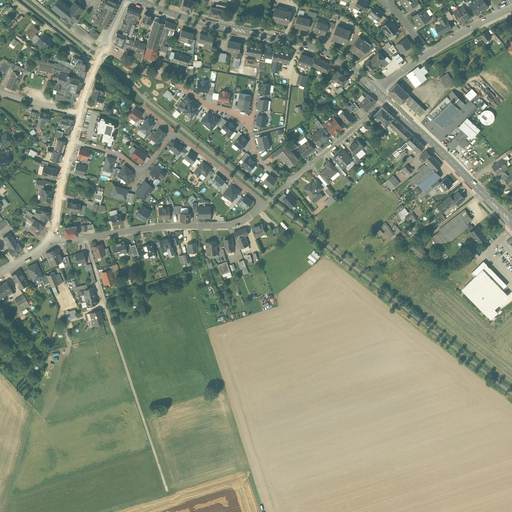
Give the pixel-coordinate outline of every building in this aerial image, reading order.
[(74,2),(70,8),(59,0),(56,0),(51,7),(62,16),(61,17),(68,22),(68,21),(71,24),(74,20),(75,20),(79,16),(78,15),(83,9),(74,2)] [(119,4),(111,0),(101,0),(98,7),(100,8),(94,21),(107,27),(119,4)] [(182,0),(180,8),(191,11),(194,1),(191,0),(182,0)] [(357,0),(351,0),(349,7),(353,10),(355,7),(354,7),(357,0)] [(369,2),(365,0),(357,0),(354,7),(355,7),(359,9),(358,11),(360,12),(361,10),(363,12),(369,2)] [(416,0),(411,0),(404,5),(407,11),(414,6),(419,3),(418,3),(416,0)] [(476,0),(470,4),(472,8),(476,14),(482,10),(476,0)] [(483,0),(476,0),(482,10),(488,6),(484,0),(483,0)] [(383,13),(375,6),(369,13),(377,20),(382,14),(383,13)] [(464,6),(459,9),(465,19),(466,20),(468,18),(468,19),(471,17),(468,12),(464,7),(464,6)] [(140,11),(127,7),(125,13),(137,17),(140,11)] [(209,15),(221,18),(223,17),(226,10),(225,10),(216,8),(211,7),(209,15)] [(292,11),(275,7),(272,20),(288,24),(292,11)] [(424,9),(412,17),(419,26),(427,21),(430,18),(424,9)] [(458,9),(453,12),(454,13),(457,18),(461,23),(463,21),(465,19),(459,9),(458,9)] [(137,17),(125,13),(123,20),(134,24),(135,24),(136,21),(136,20),(137,17)] [(150,15),(144,13),(140,25),(143,26),(144,25),(148,27),(151,19),(149,18),(150,15)] [(450,13),(445,16),(448,21),(454,18),(452,15),(450,13)] [(387,18),(382,14),(378,20),(381,23),(387,18)] [(310,19),(298,16),(295,26),(307,29),(310,19)] [(445,16),(439,20),(441,24),(435,27),(440,35),(452,28),(448,21),(445,16)] [(134,24),(123,20),(119,29),(127,32),(131,33),(132,30),(133,28),(134,25),(135,24),(134,24)] [(165,23),(154,20),(148,38),(159,41),(165,23)] [(390,20),(382,27),(390,36),(394,33),(398,29),(390,20)] [(176,24),(165,21),(165,23),(159,41),(158,43),(164,44),(168,33),(169,31),(173,32),(176,24)] [(328,25),(317,21),(314,31),(325,35),(328,27),(328,25)] [(344,28),(337,25),(332,38),(339,40),(338,41),(345,44),(350,31),(343,29),(344,28)] [(34,27),(27,35),(32,39),(35,34),(38,30),(34,27)] [(99,35),(92,29),(88,34),(95,40),(99,35)] [(187,32),(181,30),(179,35),(178,39),(185,41),(187,32)] [(486,31),(481,35),(485,42),(491,38),(486,31)] [(129,39),(126,38),(126,36),(117,32),(115,37),(116,37),(114,43),(118,45),(122,47),(123,45),(131,49),(134,41),(129,39)] [(194,34),(187,32),(185,41),(191,43),(192,39),(194,34)] [(214,36),(200,33),(198,41),(212,45),(214,36)] [(40,38),(35,34),(32,39),(37,43),(37,42),(40,38)] [(40,38),(37,42),(40,45),(44,48),(46,45),(48,47),(51,43),(49,42),(51,39),(47,36),(46,37),(43,34),(44,34),(40,38)] [(359,36),(350,48),(362,57),(371,44),(359,36)] [(15,46),(16,47),(20,42),(15,38),(9,45),(13,48),(15,46)] [(159,41),(148,38),(146,46),(147,46),(156,49),(158,43),(159,41)] [(407,38),(396,45),(401,53),(412,45),(407,38)] [(142,42),(138,41),(135,50),(133,55),(141,58),(145,43),(142,42)] [(241,43),(229,41),(227,50),(234,51),(239,52),(240,52),(241,43)] [(164,44),(158,43),(156,49),(166,52),(168,47),(163,46),(164,44)] [(263,47),(248,44),(246,53),(256,55),(255,60),(245,58),(245,64),(259,66),(262,53),(263,47)] [(131,49),(123,45),(122,47),(125,49),(123,53),(129,55),(131,49)] [(156,49),(147,46),(144,57),(153,60),(154,59),(156,60),(157,55),(155,54),(156,49)] [(274,49),(266,47),(264,53),(264,57),(266,57),(271,58),(272,59),(274,49)] [(291,52),(274,49),(272,59),(272,60),(280,61),(289,63),(291,52)] [(182,54),(174,52),(172,61),(179,63),(182,54)] [(385,58),(379,52),(376,54),(381,58),(375,64),(377,66),(380,63),(385,59),(385,58)] [(189,57),(182,54),(179,63),(187,65),(189,57)] [(313,58),(301,54),(299,59),(298,60),(299,60),(297,64),(298,64),(298,63),(310,67),(310,68),(310,69),(313,58)] [(376,54),(371,59),(375,64),(381,58),(376,54)] [(398,54),(393,57),(397,63),(403,59),(401,56),(400,57),(398,54)] [(331,65),(314,56),(311,65),(327,73),(331,65)] [(85,65),(81,63),(83,61),(78,59),(77,59),(73,57),(70,63),(69,64),(76,67),(78,69),(76,72),(84,76),(86,71),(85,69),(84,68),(85,65)] [(4,62),(10,66),(13,63),(6,58),(4,62)] [(60,63),(55,62),(55,63),(54,64),(53,63),(33,58),(32,62),(39,64),(38,69),(54,73),(59,74),(60,72),(68,74),(67,76),(71,76),(73,70),(67,67),(60,65),(61,64),(60,63)] [(370,58),(363,64),(371,72),(377,66),(375,64),(371,59),(370,58)] [(385,59),(380,63),(384,67),(389,63),(385,59)] [(280,61),(273,60),(272,69),(272,71),(279,72),(280,61)] [(76,67),(69,64),(70,63),(65,61),(63,65),(67,67),(73,70),(74,71),(76,67)] [(10,66),(4,62),(0,67),(0,69),(4,72),(6,74),(10,66)] [(407,75),(416,86),(427,78),(425,74),(429,72),(427,69),(428,68),(426,65),(420,69),(419,66),(407,75)] [(349,77),(338,69),(333,77),(343,85),(349,77)] [(17,72),(12,70),(6,87),(15,91),(22,74),(17,72)] [(68,74),(60,72),(59,74),(54,73),(53,78),(58,79),(54,91),(59,93),(60,88),(66,90),(65,91),(72,93),(78,94),(79,88),(81,82),(80,79),(79,79),(73,78),(73,77),(71,76),(67,76),(68,74)] [(448,72),(439,77),(445,87),(453,81),(448,72)] [(107,86),(94,81),(92,88),(94,89),(89,100),(98,103),(101,97),(103,92),(105,92),(107,86)] [(198,81),(196,90),(207,92),(209,83),(198,81)] [(269,93),(271,84),(263,82),(261,92),(269,93)] [(397,83),(388,92),(401,103),(404,100),(408,95),(409,94),(406,91),(407,90),(405,88),(404,90),(397,83)] [(77,96),(78,94),(72,93),(65,91),(66,90),(60,88),(59,93),(59,94),(56,93),(55,99),(73,104),(74,98),(76,97),(77,96)] [(466,94),(471,100),(478,94),(473,88),(466,94)] [(171,93),(167,90),(163,94),(167,98),(168,97),(170,99),(173,96),(171,94),(171,93)] [(219,91),(218,100),(229,102),(230,93),(219,91)] [(465,105),(452,91),(447,96),(451,100),(460,110),(465,105)] [(249,109),(251,95),(240,93),(238,107),(249,109)] [(376,102),(368,94),(359,104),(367,112),(376,102)] [(425,111),(408,95),(404,100),(408,104),(407,104),(420,116),(425,111)] [(186,96),(181,103),(178,107),(183,111),(184,111),(186,113),(191,116),(192,114),(195,111),(197,109),(192,105),(194,103),(191,101),(192,101),(186,96)] [(447,96),(429,113),(433,118),(451,100),(447,96)] [(267,110),(269,100),(259,98),(258,109),(267,110)] [(451,100),(433,118),(442,127),(460,110),(451,100)] [(360,109),(355,103),(350,107),(353,110),(355,113),(360,109)] [(350,107),(348,104),(345,107),(346,109),(350,113),(353,110),(350,107)] [(142,114),(135,107),(128,115),(136,121),(142,114)] [(394,117),(382,107),(374,116),(385,127),(388,124),(394,117)] [(346,109),(343,111),(343,113),(340,116),(346,123),(353,118),(350,113),(346,109)] [(40,110),(38,118),(43,119),(48,120),(50,113),(40,110)] [(485,110),(482,112),(480,115),(479,118),(481,121),(483,123),(486,125),(489,124),(492,123),(494,120),(494,116),(493,113),(491,111),(488,110),(485,110)] [(219,121),(209,112),(201,121),(211,130),(219,121)] [(102,117),(87,113),(83,126),(100,130),(106,132),(106,131),(104,130),(105,127),(99,125),(101,120),(102,117)] [(266,126),(267,116),(257,115),(256,125),(266,126)] [(334,117),(330,121),(338,131),(339,129),(341,129),(342,128),(342,127),(337,121),(334,117)] [(413,135),(394,117),(388,124),(407,141),(413,135)] [(73,121),(68,119),(62,118),(60,126),(63,127),(62,130),(65,131),(64,131),(70,133),(73,121)] [(148,118),(139,129),(146,134),(155,123),(148,118)] [(236,127),(228,120),(222,127),(231,134),(236,127)] [(322,124),(318,120),(315,122),(320,129),(323,126),(322,124)] [(338,131),(330,121),(325,124),(329,128),(333,134),(335,134),(336,133),(336,132),(338,131)] [(367,122),(361,128),(365,132),(371,125),(367,122)] [(107,123),(106,123),(105,127),(104,130),(106,131),(115,133),(117,126),(107,123)] [(100,130),(83,126),(80,134),(98,139),(100,130)] [(465,127),(453,139),(458,144),(459,143),(464,147),(469,142),(465,139),(468,135),(469,136),(472,133),(465,127)] [(158,144),(166,135),(159,129),(151,139),(158,144)] [(328,137),(321,129),(312,136),(313,138),(319,144),(320,145),(322,143),(322,142),(324,140),(328,137)] [(115,133),(106,131),(106,132),(100,130),(98,139),(117,144),(120,135),(115,133)] [(1,136),(0,136),(0,146),(2,148),(12,141),(6,132),(1,136)] [(248,141),(241,135),(234,144),(242,149),(248,141)] [(419,141),(413,135),(407,141),(406,142),(409,144),(413,148),(419,141)] [(270,147),(267,136),(258,138),(261,150),(270,147)] [(66,141),(57,138),(54,150),(62,152),(66,141)] [(174,140),(169,147),(177,154),(179,152),(183,147),(174,140)] [(358,140),(351,146),(356,153),(364,146),(358,140)] [(308,141),(298,148),(305,157),(314,149),(308,141)] [(419,141),(413,148),(416,151),(419,153),(420,152),(425,146),(419,141)] [(406,142),(400,147),(402,150),(409,144),(406,142)] [(299,160),(286,144),(269,156),(272,161),(281,154),(284,159),(283,160),(285,163),(286,162),(290,166),(299,160)] [(31,148),(28,154),(34,157),(37,151),(31,148)] [(146,156),(136,148),(131,155),(141,162),(146,156)] [(54,150),(52,149),(51,153),(50,159),(60,162),(62,152),(54,150)] [(81,149),(78,158),(87,160),(89,152),(81,149)] [(341,168),(352,159),(350,158),(343,149),(333,157),(341,168)] [(432,156),(426,150),(420,155),(425,160),(426,161),(432,156)] [(189,151),(184,157),(191,163),(196,157),(189,151)] [(505,152),(495,159),(497,162),(502,159),(507,155),(505,152)] [(0,155),(0,165),(3,165),(4,164),(9,164),(9,159),(7,158),(8,155),(0,155)] [(510,159),(507,155),(502,159),(507,166),(511,164),(508,160),(510,159)] [(115,159),(107,156),(103,170),(111,172),(113,168),(115,159)] [(257,163),(248,156),(241,164),(250,171),(257,163)] [(444,169),(432,156),(426,161),(428,164),(438,174),(441,172),(442,171),(441,171),(444,169)] [(497,162),(492,166),(497,173),(507,166),(502,159),(497,162)] [(328,167),(320,173),(328,183),(332,180),(330,177),(337,171),(333,166),(329,161),(325,164),(328,167)] [(202,162),(194,172),(199,176),(201,173),(206,176),(211,169),(202,162)] [(86,166),(76,163),(74,172),(80,174),(83,175),(86,166)] [(343,173),(336,164),(333,166),(337,171),(341,175),(343,173)] [(428,164),(426,166),(424,164),(418,169),(419,171),(412,176),(424,190),(431,184),(437,179),(441,177),(438,174),(428,164)] [(47,166),(43,165),(41,175),(55,179),(57,169),(47,166)] [(156,165),(150,173),(157,178),(162,171),(156,165)] [(413,171),(407,165),(403,168),(409,174),(413,171)] [(133,173),(125,166),(118,175),(127,183),(133,177),(133,173)] [(224,180),(216,174),(211,180),(218,185),(217,187),(218,188),(224,180)] [(277,180),(270,174),(263,182),(271,188),(277,180)] [(399,183),(393,175),(389,179),(395,186),(399,183)] [(440,182),(439,183),(441,186),(445,190),(452,184),(446,177),(440,182)] [(437,179),(431,184),(434,187),(439,183),(440,182),(437,179)] [(312,184),(311,182),(304,189),(313,199),(320,193),(319,191),(323,187),(321,185),(317,180),(312,184)] [(150,195),(154,189),(146,183),(142,188),(150,195)] [(431,184),(424,190),(424,191),(421,192),(424,196),(428,193),(430,191),(433,189),(432,189),(434,187),(431,184)] [(241,191),(231,185),(223,195),(232,202),(241,191)] [(127,190),(115,186),(112,196),(124,199),(125,199),(127,192),(127,190)] [(434,187),(432,189),(433,189),(430,191),(428,193),(431,197),(435,193),(436,191),(436,190),(434,187)] [(145,200),(150,195),(142,188),(137,193),(145,200)] [(52,190),(42,189),(41,195),(42,195),(42,198),(45,199),(44,201),(50,202),(52,190)] [(452,197),(452,198),(456,203),(458,204),(464,198),(458,191),(452,197)] [(102,195),(96,193),(93,202),(94,203),(100,204),(102,195)] [(291,207),(297,202),(289,194),(287,196),(283,199),(285,201),(291,207)] [(240,203),(247,208),(252,201),(245,195),(243,198),(240,203)] [(333,195),(325,200),(328,205),(336,201),(333,195)] [(450,195),(437,207),(442,212),(452,204),(453,205),(456,203),(452,198),(452,197),(450,195)] [(240,203),(243,198),(241,196),(235,203),(238,205),(240,203)] [(80,204),(67,201),(66,210),(71,211),(79,212),(80,204)] [(142,205),(136,214),(144,220),(150,211),(142,205)] [(169,207),(158,208),(158,218),(163,218),(169,218),(170,218),(169,207)] [(210,207),(198,207),(198,218),(210,218),(210,207)] [(405,208),(396,215),(398,218),(400,217),(402,219),(405,217),(404,216),(408,213),(405,208)] [(49,212),(36,209),(34,216),(38,217),(37,218),(39,218),(39,219),(47,220),(49,212)] [(465,210),(439,230),(440,231),(448,241),(448,242),(469,226),(466,223),(472,219),(465,210)] [(190,221),(189,212),(187,212),(181,212),(180,212),(180,214),(180,221),(190,221)] [(445,218),(440,213),(434,219),(439,224),(445,218)] [(120,214),(110,216),(112,225),(122,222),(120,214)] [(5,219),(0,222),(0,230),(9,224),(5,219)] [(33,221),(31,225),(37,229),(40,223),(34,220),(33,221)] [(391,237),(395,232),(384,222),(380,227),(391,237)] [(37,229),(35,232),(34,232),(39,235),(44,226),(40,223),(37,229)] [(262,223),(252,228),(256,236),(265,232),(262,223)] [(76,226),(64,228),(65,237),(78,235),(76,226)] [(485,236),(478,227),(470,233),(475,239),(476,238),(478,241),(477,242),(478,242),(479,241),(483,237),(485,236)] [(246,228),(234,233),(236,239),(245,235),(248,234),(246,228)] [(448,241),(440,231),(431,237),(439,247),(443,244),(448,241)] [(10,232),(3,237),(9,248),(17,243),(10,232)] [(245,235),(236,239),(240,249),(249,245),(245,235)] [(165,238),(163,239),(162,239),(163,240),(159,241),(163,252),(163,251),(167,250),(168,250),(167,248),(172,247),(168,237),(168,238),(165,239),(165,238)] [(232,238),(224,239),(225,248),(228,248),(233,247),(232,238)] [(124,241),(111,245),(115,256),(127,252),(125,246),(124,241)] [(9,248),(8,249),(12,256),(23,249),(18,242),(17,243),(9,248)] [(152,243),(138,248),(141,258),(155,253),(152,243)] [(196,243),(187,244),(188,253),(197,252),(196,243)] [(426,253),(415,243),(410,249),(422,258),(426,253)] [(101,244),(93,247),(96,257),(105,254),(103,249),(101,244)] [(58,248),(45,253),(48,260),(46,261),(49,267),(63,261),(62,258),(58,248)] [(320,256),(313,251),(310,254),(316,260),(320,256)] [(83,252),(79,253),(74,254),(77,263),(81,262),(82,264),(86,263),(83,252)] [(188,253),(179,255),(181,264),(190,262),(188,253)] [(68,255),(62,258),(63,261),(65,267),(70,265),(68,255)] [(489,269),(492,269),(483,261),(482,262),(489,269)] [(227,262),(217,265),(221,275),(230,272),(227,262)] [(489,269),(482,262),(472,272),(475,276),(462,289),(491,318),(496,313),(493,310),(507,295),(502,289),(507,285),(492,269),(489,269)] [(36,263),(27,268),(33,281),(41,277),(42,276),(36,263)] [(105,271),(104,271),(105,272),(104,273),(104,272),(101,273),(104,281),(106,281),(107,282),(109,281),(109,283),(113,282),(114,282),(111,272),(110,269),(107,270),(105,271)] [(20,270),(11,275),(20,289),(28,284),(20,270)] [(54,272),(47,275),(52,287),(59,284),(55,275),(54,272)] [(3,284),(0,285),(0,297),(7,293),(12,290),(7,281),(6,281),(6,282),(3,284)] [(85,289),(83,290),(85,295),(86,301),(96,299),(93,288),(93,287),(85,289)] [(75,310),(68,312),(70,319),(77,317),(75,310)] [(100,310),(90,313),(93,325),(103,322),(100,310)]
